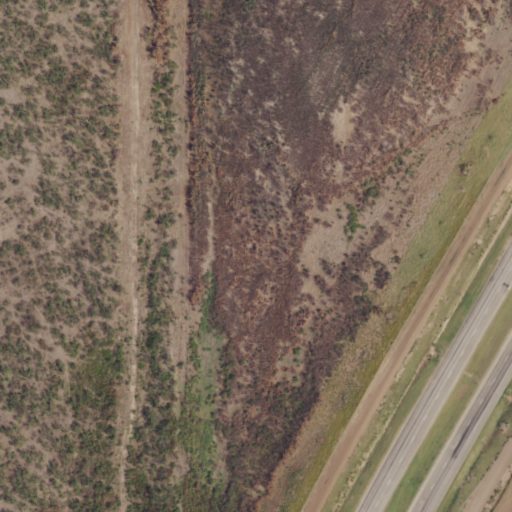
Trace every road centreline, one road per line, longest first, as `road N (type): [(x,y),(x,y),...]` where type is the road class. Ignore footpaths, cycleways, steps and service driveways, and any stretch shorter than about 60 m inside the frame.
road 1 (track): [(105,0),(107,511)]
road 2 (trunk): [(511,281),(382,511)]
road 3 (trunk): [(432,511),(511,373)]
